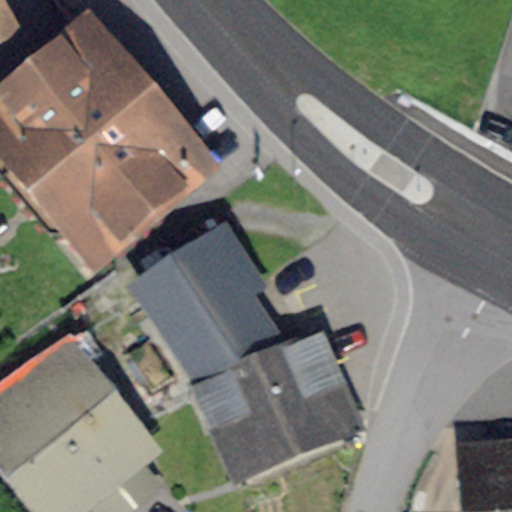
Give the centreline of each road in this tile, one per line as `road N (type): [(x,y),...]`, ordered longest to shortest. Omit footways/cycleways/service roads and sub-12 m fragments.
road 1 (secondary): [(511,244),(321,119),(198,0)]
road 2 (residential): [(372,511),(401,439),(511,254)]
